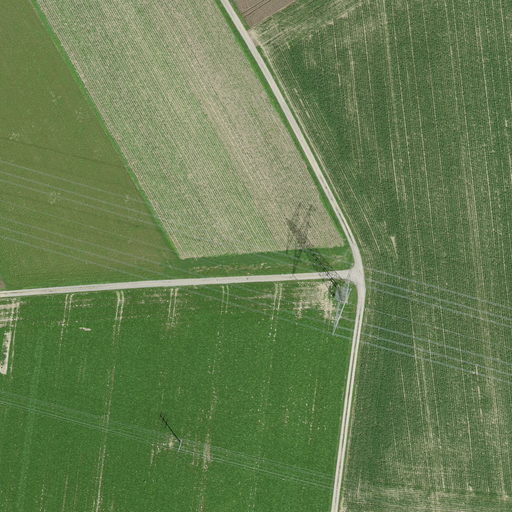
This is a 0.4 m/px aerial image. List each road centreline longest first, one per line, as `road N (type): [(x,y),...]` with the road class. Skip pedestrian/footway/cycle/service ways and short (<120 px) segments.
road 1 (track): [(222,0),(346,230),(360,274),(330,511)]
road 2 (track): [(0,295),(360,274)]
